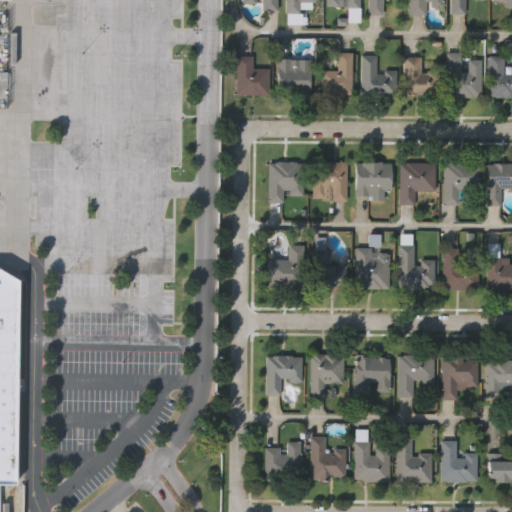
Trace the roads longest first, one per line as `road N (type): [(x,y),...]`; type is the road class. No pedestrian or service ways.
road 1 (residential): [(257,130),(243,148),(239,484)]
road 2 (residential): [(241,320),(511,321)]
road 3 (residential): [(257,130),(511,130)]
